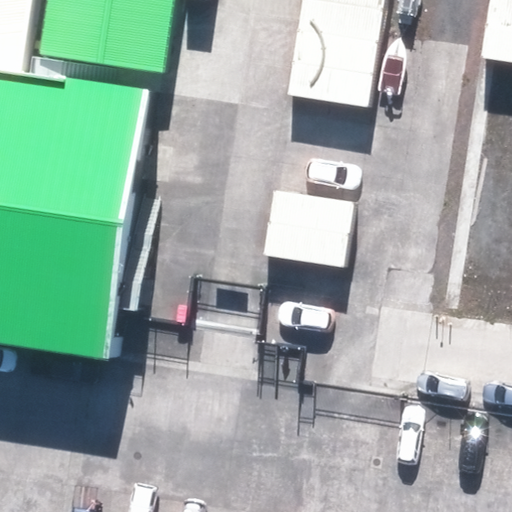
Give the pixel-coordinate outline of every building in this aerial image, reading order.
[(0,0),(0,61),(45,67),(53,0),(0,0)] [(185,0),(63,0),(57,55),(176,70),(185,0)] [(375,0),(288,0),(251,263),(336,275),(375,0)] [(511,0),(499,0),(491,51),(511,54),(511,0)] [(0,341),(127,359),(163,92),(0,70),(0,341)]
